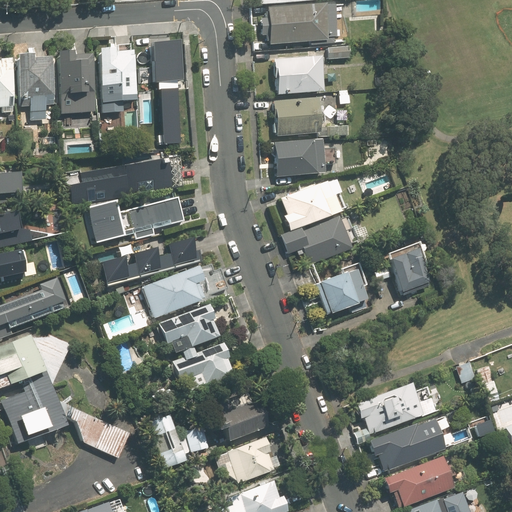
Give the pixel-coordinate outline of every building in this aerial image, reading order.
[(322,4),(266,8),(267,15),(259,16),(260,35),(268,35),(268,44),(326,41),(325,37),(334,36),(333,6),(322,7),(322,4)] [(134,101),(131,46),(95,48),(99,115),(123,113),(122,102),(134,101)] [(348,46),(326,48),(326,62),(349,61),(348,46)] [(71,50),(55,51),(58,113),(92,111),(89,56),(71,57),(71,50)] [(43,106),(51,106),(49,58),(32,59),(32,55),(15,56),(17,107),(27,107),(27,121),(44,120),(43,106)] [(180,104),(178,55),(143,56),(145,105),(180,104)] [(318,57),(271,60),(273,95),(320,92),(318,57)] [(0,113),(14,112),(10,60),(0,60),(0,113)] [(347,89),(336,91),(338,104),(349,103),(347,89)] [(320,98),(271,101),(273,137),(322,134),(320,98)] [(347,126),(323,125),(323,139),(346,140),(347,126)] [(322,141),(271,143),(272,177),(323,175),(322,141)] [(193,185),(189,152),(159,155),(161,165),(79,175),(82,199),(193,185)] [(0,248),(30,243),(27,228),(15,230),(12,212),(0,213),(0,196),(19,196),(19,168),(0,168),(0,248)] [(288,231),(337,212),(324,181),(278,199),(284,214),(281,215),(288,231)] [(175,198),(118,213),(116,202),(91,209),(100,244),(125,237),(134,235),(136,240),(156,235),(154,230),(181,223),(175,198)] [(344,217),(299,233),(297,229),(281,235),(287,254),(300,249),(306,266),(349,250),(347,244),(353,242),(344,217)] [(120,254),(95,261),(103,288),(193,262),(186,239),(167,244),(170,256),(155,260),(152,248),(131,254),(133,264),(123,266),(120,254)] [(0,280),(0,278),(25,272),(19,249),(0,253),(0,285),(1,285),(0,280)] [(415,250),(386,260),(398,293),(403,292),(405,299),(418,295),(416,286),(426,283),(415,250)] [(311,287),(323,317),(363,301),(358,288),(364,286),(355,263),(337,270),(339,276),(311,287)] [(200,285),(193,266),(138,287),(151,321),(198,303),(193,288),(200,285)] [(0,304),(0,325),(4,324),(7,330),(64,308),(53,278),(36,285),(38,291),(0,304)] [(188,346),(216,337),(205,306),(154,324),(162,345),(168,343),(172,353),(179,350),(181,358),(191,354),(188,346)] [(69,343),(48,334),(31,335),(0,345),(0,403),(14,444),(54,431),(117,460),(129,434),(52,399),(49,389),(69,343)] [(233,378),(220,344),(170,364),(183,397),(233,378)] [(467,361),(453,365),(459,383),(473,379),(467,361)] [(487,366),(474,370),(484,399),(497,394),(487,366)] [(409,383),(353,404),(359,422),(362,421),(364,427),(352,432),(355,441),(422,416),(409,383)] [(251,403),(209,419),(214,433),(222,430),(227,443),(261,431),(251,403)] [(165,413),(145,421),(163,468),(183,460),(165,413)] [(421,420),(366,441),(372,458),(375,457),(378,467),(366,471),(368,476),(433,453),(421,420)] [(199,423),(179,430),(189,457),(208,451),(199,423)] [(511,423),(502,427),(509,445),(511,443),(511,423)] [(261,436),(210,455),(220,480),(229,476),(232,483),(273,468),(261,436)] [(440,457),(381,480),(387,495),(391,493),(398,509),(452,489),(440,457)] [(211,481),(203,465),(185,473),(193,489),(211,481)] [(274,496),(268,480),(225,497),(227,504),(209,511),(208,511),(278,511),(283,510),(277,495),(274,496)] [(454,511),(447,494),(402,511),(454,511)] [(107,511),(104,502),(77,511),(107,511)]
